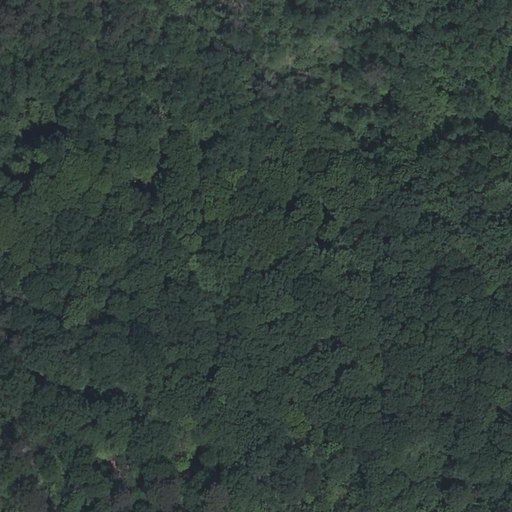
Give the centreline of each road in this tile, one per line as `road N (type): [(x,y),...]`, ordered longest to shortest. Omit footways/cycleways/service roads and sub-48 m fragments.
road 1 (track): [(511,136),(199,235),(0,319)]
road 2 (tertiary): [(511,344),(374,384),(277,459),(249,511)]
